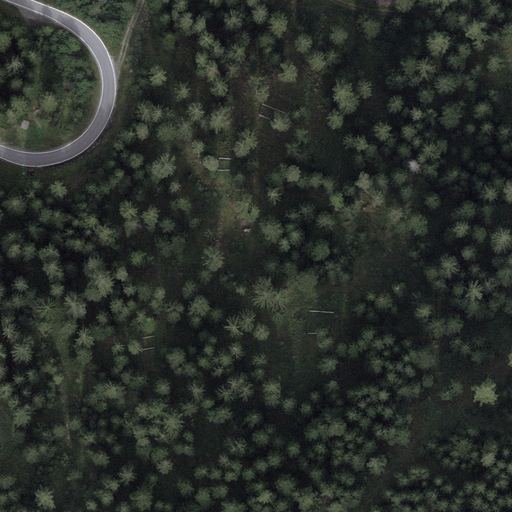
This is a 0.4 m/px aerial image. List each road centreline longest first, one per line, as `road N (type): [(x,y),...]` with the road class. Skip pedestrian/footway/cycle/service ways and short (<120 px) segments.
road 1 (unclassified): [(13,0),(91,40),(110,79),(100,122),(69,153),(44,160),(0,152)]
road 2 (track): [(511,32),(337,0)]
